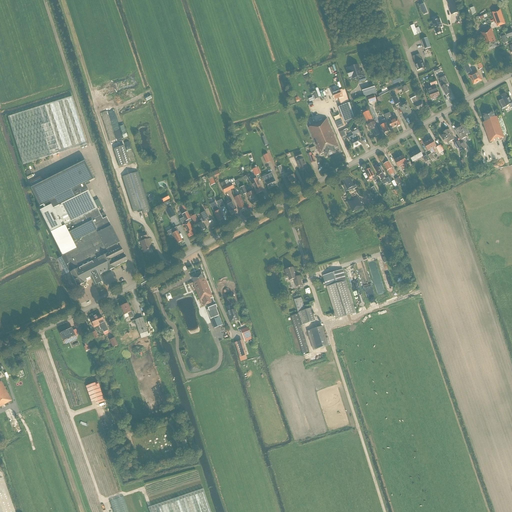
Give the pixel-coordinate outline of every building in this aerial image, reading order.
[(458,12),(454,0),(447,0),(448,3),(449,3),(450,9),(451,14),(458,12)] [(498,11),(492,13),(497,27),(505,24),(501,12),(499,13),(498,11)] [(442,27),(439,19),(432,22),(436,34),(442,32),(440,27),(442,27)] [(486,50),(496,46),(495,43),(496,42),(491,28),(482,31),(483,32),(479,33),(483,45),(484,45),(486,50)] [(425,50),(431,48),(427,38),(422,40),(425,50)] [(422,60),(420,57),(419,54),(412,57),(415,63),(415,64),(415,65),(417,70),(425,67),(422,60)] [(357,65),(350,67),(351,71),(348,72),(349,76),(352,75),(353,78),(357,77),(359,82),(366,80),(363,72),(360,73),(357,65)] [(471,72),(467,74),(469,78),(470,77),(473,85),(482,80),(477,71),(472,73),(471,72)] [(446,85),(448,84),(444,76),(440,79),(443,86),(442,87),(446,95),(450,93),(446,85)] [(428,94),(429,93),(431,98),(435,96),(436,97),(440,96),(436,86),(426,90),(428,94)] [(347,95),(345,89),(333,93),(335,100),(347,95)] [(502,99),(498,101),(502,109),(507,107),(507,106),(509,105),(511,108),(511,107),(511,103),(511,102),(509,97),(508,98),(505,93),(501,96),(502,99)] [(416,111),(425,106),(421,99),(420,100),(418,95),(411,99),(413,103),(416,111)] [(72,97),(8,117),(23,165),(25,164),(87,144),(72,97)] [(405,116),(412,113),(407,104),(406,102),(402,104),(403,106),(401,108),(405,116)] [(368,124),(374,122),(369,111),(363,113),(368,124)] [(500,138),(504,137),(497,116),(495,117),(493,111),(482,114),(485,122),(483,122),(490,142),(500,139),(500,138)] [(397,127),(401,125),(397,117),(393,119),(390,113),(384,115),(388,123),(389,123),(391,128),(397,126),(397,127)] [(320,129),(331,155),(336,153),(334,149),(338,147),(327,118),(315,123),(318,130),(320,129)] [(384,133),(389,131),(385,123),(386,123),(384,119),(382,121),(383,124),(381,125),(384,133)] [(341,120),(335,122),(337,125),(339,128),(344,126),(341,120)] [(372,129),(375,136),(380,134),(377,127),(374,122),(369,124),(372,129)] [(325,152),(326,157),(331,155),(320,129),(318,130),(315,123),(313,124),(313,125),(309,127),(320,154),(325,152)] [(462,128),(461,127),(455,130),(461,140),(467,136),(466,135),(466,134),(469,134),(470,133),(466,127),(462,128)] [(354,135),(349,138),(350,141),(353,148),(361,144),(356,134),(359,133),(357,128),(351,130),(354,135)] [(454,139),(449,129),(443,133),(444,135),(441,137),(444,142),(447,140),(448,142),(454,139)] [(428,141),(434,152),(436,151),(434,148),(436,146),(432,139),(428,141)] [(434,152),(428,141),(424,144),(428,151),(430,150),(432,153),(434,152)] [(462,146),(463,150),(464,150),(459,141),(455,143),(458,148),(462,146)] [(459,141),(464,150),(467,148),(464,143),(461,145),(459,141)] [(119,166),(129,163),(124,146),(113,149),(119,166)] [(413,162),(423,156),(419,149),(414,152),(415,152),(409,156),(413,162)] [(302,156),(301,153),(295,156),(296,159),(297,159),(298,161),(297,162),(300,170),(307,168),(304,159),(302,156)] [(407,163),(403,156),(399,158),(405,169),(406,168),(405,164),(407,163)] [(399,158),(395,160),(399,167),(401,166),(403,170),(405,169),(399,158)] [(72,272),(70,272),(74,279),(73,279),(75,282),(77,286),(84,283),(84,282),(91,279),(94,285),(103,281),(99,274),(107,271),(114,268),(114,267),(127,261),(120,248),(118,243),(119,243),(111,226),(104,212),(100,214),(85,184),(94,179),(84,161),(30,188),(41,210),(39,211),(50,233),(54,231),(65,252),(61,254),(65,262),(68,260),(72,267),(77,265),(79,268),(77,269),(75,266),(70,269),(72,272)] [(390,175),(394,173),(392,168),(388,162),(384,164),(388,171),(388,170),(390,175)] [(381,179),(382,179),(385,177),(383,173),(380,167),(375,169),(379,175),(381,179)] [(375,181),(378,179),(375,175),(374,176),(372,172),(370,169),(368,170),(367,169),(366,170),(366,171),(365,171),(367,174),(369,179),(373,177),(375,181)] [(221,175),(219,170),(212,173),(214,178),(221,175)] [(143,214),(149,212),(148,207),(149,207),(138,172),(122,177),(133,212),(141,209),(143,214)] [(292,183),(297,181),(294,174),(293,174),(291,172),(288,174),(289,176),(288,177),(290,181),(291,180),(292,183)] [(273,179),(271,175),(263,179),(265,183),(266,183),(268,188),(276,185),(273,179)] [(32,185),(43,181),(41,177),(30,181),(32,185)] [(345,185),(342,186),(346,192),(352,190),(357,187),(356,185),(354,186),(350,178),(343,181),(345,185)] [(250,182),(256,194),(261,192),(260,189),(262,188),(259,182),(258,183),(256,179),(250,182)] [(225,182),(220,184),(222,188),(224,193),(229,191),(227,187),(226,186),(226,184),(225,182)] [(253,204),(258,201),(253,191),(247,194),(250,200),(252,202),(253,204)] [(240,210),(245,208),(242,204),(243,203),(242,200),(240,197),(235,199),(237,203),(240,210)] [(347,202),(353,213),(359,209),(354,199),(347,202)] [(210,205),(214,213),(218,221),(223,219),(215,202),(210,205)] [(237,212),(235,207),(233,202),(226,205),(228,210),(231,215),(237,212)] [(175,215),(171,207),(166,210),(170,218),(175,215)] [(205,229),(201,222),(203,222),(209,219),(205,211),(199,214),(202,219),(198,221),(195,215),(193,216),(194,217),(191,218),(195,226),(196,225),(200,232),(205,229)] [(180,220),(183,225),(182,225),(189,238),(193,235),(191,231),(193,230),(188,222),(191,221),(187,212),(183,214),(184,217),(180,220)] [(176,228),(167,232),(170,238),(172,238),(174,237),(177,244),(182,241),(177,232),(178,231),(176,228)] [(144,251),(151,249),(149,243),(150,243),(149,239),(148,239),(146,233),(140,235),(142,241),(140,242),(144,251)] [(384,293),(375,259),(369,261),(377,294),(384,293)] [(296,287),(302,285),(300,276),(296,277),(293,268),(285,270),(287,276),(288,276),(290,280),(294,279),(296,287)] [(342,270),(323,276),(337,319),(356,313),(354,306),(342,270)] [(201,274),(192,278),(194,283),(193,283),(195,289),(196,289),(198,295),(202,293),(204,298),(202,299),(205,305),(212,303),(209,297),(212,296),(205,280),(204,280),(201,274)] [(303,356),(310,354),(301,325),(315,321),(311,308),(305,310),(302,298),(294,300),(298,314),(291,316),(303,356)] [(128,313),(129,316),(130,318),(133,316),(131,312),(128,303),(124,305),(122,305),(121,306),(120,307),(124,315),(128,313)] [(231,306),(226,307),(230,322),(239,320),(236,312),(235,312),(235,310),(233,310),(231,306)] [(215,307),(207,310),(209,316),(214,328),(222,325),(215,307)] [(104,335),(109,333),(108,331),(100,315),(96,317),(101,327),(102,330),(104,335)] [(96,317),(90,319),(94,328),(97,327),(99,331),(102,330),(101,327),(96,317)] [(140,334),(147,332),(142,317),(135,320),(140,334)] [(311,330),(317,349),(328,345),(323,326),(311,330)] [(64,342),(69,340),(76,336),(72,328),(60,333),(64,342)] [(248,328),(240,331),(243,336),(244,341),(248,339),(252,338),(251,336),(248,328)] [(246,355),(242,341),(235,343),(239,357),(243,356),(243,357),(245,356),(245,355),(246,355)] [(0,406),(11,401),(0,379),(0,377),(1,377),(0,374),(0,406)] [(86,386),(90,398),(94,396),(97,404),(104,401),(98,382),(86,386)] [(0,511),(13,511),(0,473),(0,511)] [(210,511),(203,489),(148,507),(149,511),(210,511)] [(110,502),(113,511),(129,511),(123,497),(110,502)]
